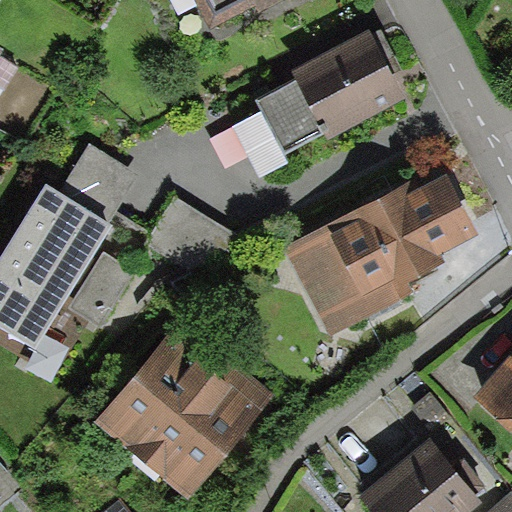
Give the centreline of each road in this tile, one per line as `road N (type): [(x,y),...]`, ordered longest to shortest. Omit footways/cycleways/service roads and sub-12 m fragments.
road 1 (residential): [(252,511),(302,438),(511,265)]
road 2 (residential): [(511,187),(409,0)]
